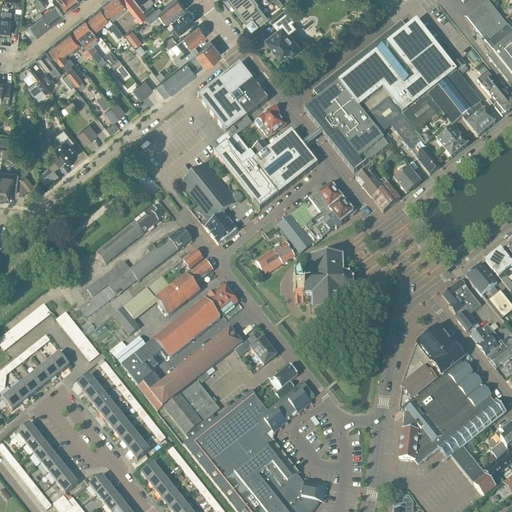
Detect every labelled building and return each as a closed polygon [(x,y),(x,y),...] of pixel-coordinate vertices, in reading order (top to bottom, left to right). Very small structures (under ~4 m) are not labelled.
[(38,9),(43,5),(39,0),(36,0),(33,3),(38,9)] [(68,12),(80,2),(79,0),(59,0),(60,0),(59,1),(68,12)] [(112,21),(126,10),(118,0),(111,0),(102,7),(110,18),(112,21)] [(147,0),(143,3),(139,0),(124,0),(131,9),(136,5),(146,18),(155,10),(150,4),(153,2),(152,0),(147,0)] [(167,23),(185,9),(177,0),(173,0),(163,8),(159,12),(167,23)] [(246,21),(261,9),(256,3),(258,2),(256,0),(246,0),(237,7),(242,13),(240,14),(246,21)] [(511,33),(487,2),(466,19),(493,53),(492,53),(493,54),(488,58),(510,86),(511,85),(511,33)] [(36,14),(47,28),(63,16),(55,5),(43,14),(40,11),(36,14)] [(291,54),(301,46),(289,31),(295,25),(292,21),(296,18),(287,7),(270,20),(276,28),(264,37),(273,48),(273,49),(273,51),(274,54),(276,56),(278,57),(279,56),(280,57),(289,51),(291,54)] [(88,18),(96,29),(109,19),(100,9),(88,18)] [(261,9),(246,21),(251,28),(259,22),(260,23),(267,17),(261,9)] [(187,11),(187,10),(171,22),(176,27),(171,31),(176,36),(180,33),(195,21),(192,17),(193,14),(191,11),(187,11)] [(0,17),(0,43),(2,44),(2,39),(3,39),(4,34),(9,35),(11,18),(10,18),(11,13),(1,12),(1,17),(0,17)] [(38,35),(47,28),(36,14),(32,17),(35,20),(29,25),(30,25),(23,30),(31,40),(37,35),(38,35)] [(85,21),(74,30),(87,48),(92,54),(95,58),(96,58),(99,56),(100,55),(96,51),(97,50),(92,44),(99,39),(96,35),(85,21)] [(128,32),(137,24),(135,21),(125,29),(124,28),(120,31),(123,35),(128,32)] [(339,83),(309,106),(349,157),(345,159),(356,173),(388,147),(383,141),(359,109),(374,97),(377,101),(379,100),(381,102),(387,97),(401,115),(400,116),(414,134),(415,134),(424,126),(431,121),(433,124),(438,120),(436,117),(440,113),(441,113),(452,104),(469,90),(456,73),(450,66),(417,23),(416,22),(404,31),(394,40),(368,60),(362,65),(339,83)] [(180,50),(173,60),(179,67),(188,59),(196,53),(192,47),(206,36),(198,26),(184,37),(176,44),(180,50)] [(78,43),(70,33),(49,49),(61,64),(65,69),(66,74),(67,75),(75,85),(76,86),(82,81),(73,69),(72,69),(70,66),(74,63),(69,57),(81,47),(78,43)] [(168,49),(176,43),(172,38),(164,44),(168,49)] [(331,41),(325,46),(329,51),(335,46),(331,41)] [(196,53),(188,59),(195,69),(202,63),(205,67),(221,54),(211,42),(196,53)] [(87,48),(82,52),(87,58),(92,54),(87,48)] [(59,70),(45,52),(37,58),(47,70),(49,69),(57,79),(61,76),(58,71),(59,70)] [(20,72),(20,78),(21,79),(23,78),(29,73),(34,80),(35,82),(28,88),(27,90),(32,96),(34,96),(35,96),(42,90),(44,93),(46,95),(50,91),(49,89),(55,85),(45,72),(43,70),(36,62),(35,60),(25,68),(20,72)] [(171,94),(196,74),(186,62),(162,82),(155,87),(164,99),(171,93),(171,94)] [(462,62),(454,68),(458,73),(459,71),(462,76),(468,71),(465,67),(466,66),(462,62)] [(198,98),(198,99),(207,110),(210,107),(214,111),(217,109),(230,98),(251,81),(239,66),(238,66),(198,98)] [(492,79),(487,73),(488,73),(484,68),(478,73),(481,78),(477,81),(481,87),(481,88),(492,101),(489,103),(502,118),(504,116),(505,116),(511,110),(511,102),(511,101),(511,99),(507,93),(505,94),(505,93),(506,92),(500,84),(498,85),(493,78),(492,79)] [(160,72),(156,75),(160,80),(164,77),(160,72)] [(67,75),(62,78),(70,89),(73,87),(75,85),(67,75)] [(140,100),(150,92),(152,91),(144,81),(133,90),(140,100)] [(210,107),(207,110),(226,134),(215,143),(220,149),(213,154),(214,154),(213,154),(215,156),(226,171),(227,172),(246,157),(250,154),(249,153),(236,137),(252,124),(251,124),(247,118),(267,102),(251,81),(230,98),(217,109),(214,111),(210,107)] [(0,107),(8,109),(9,102),(11,85),(2,84),(0,83),(0,107)] [(470,90),(441,113),(453,127),(462,120),(477,139),(494,124),(480,106),(481,104),(470,90)] [(99,92),(94,96),(103,109),(104,109),(108,105),(106,102),(103,98),(100,93),(99,92)] [(414,134),(400,116),(387,100),(369,115),(383,134),(391,128),(410,151),(429,177),(440,168),(426,150),(420,143),(421,143),(414,134)] [(72,101),(61,110),(64,115),(76,105),(72,101)] [(113,122),(124,113),(117,103),(105,112),(113,122)] [(269,140),(286,125),(279,116),(279,115),(273,108),(255,123),(269,140)] [(85,144),(96,135),(89,125),(78,134),(85,144)] [(424,126),(415,134),(425,146),(434,139),(436,142),(444,150),(451,160),(468,146),(463,141),(466,139),(462,135),(459,137),(453,129),(445,135),(444,133),(437,132),(437,131),(431,136),(424,126)] [(35,139),(34,127),(25,128),(26,140),(35,139)] [(61,142),(54,147),(58,151),(57,151),(64,161),(65,160),(68,163),(78,155),(70,145),(74,142),(63,129),(56,136),(61,142)] [(311,142),(303,148),(306,152),(315,146),(330,133),(327,129),(311,142)] [(251,151),(249,153),(250,154),(255,161),(252,164),(259,173),(278,197),(295,183),(317,166),(291,133),(290,133),(269,150),(268,150),(262,142),(251,151)] [(36,136),(36,148),(44,147),(44,135),(36,136)] [(1,158),(18,160),(17,151),(3,149),(1,158)] [(53,170),(64,161),(56,151),(45,160),(50,166),(53,170)] [(246,157),(227,172),(250,200),(260,212),(275,200),(276,199),(278,197),(259,173),(252,164),(255,161),(250,154),(246,157)] [(192,175),(180,184),(193,200),(197,206),(208,220),(201,225),(204,229),(223,214),(236,204),(241,200),(243,199),(239,193),(237,194),(236,192),(232,196),(233,197),(232,198),(206,164),(192,175)] [(407,170),(402,164),(396,169),(399,174),(394,178),(395,179),(393,181),(405,196),(420,184),(408,169),(407,170)] [(50,166),(37,176),(45,186),(55,179),(50,172),(52,171),(53,170),(50,166)] [(135,180),(142,175),(135,167),(129,172),(135,180)] [(380,183),(372,173),(369,169),(355,179),(371,199),(383,214),(399,201),(383,180),(380,183)] [(0,199),(3,200),(4,200),(5,197),(9,198),(9,194),(16,195),(17,182),(18,174),(12,173),(7,172),(0,171),(0,199)] [(25,196),(25,192),(33,186),(27,179),(25,176),(21,180),(20,180),(18,195),(25,196)] [(288,241),(342,200),(331,185),(318,196),(316,195),(277,226),(278,228),(288,241)] [(342,200),(288,241),(296,251),(299,256),(312,246),(313,247),(321,241),(320,240),(334,229),(336,230),(341,226),(340,225),(352,215),(342,200)] [(111,241),(95,254),(98,257),(105,266),(158,222),(152,215),(157,212),(153,207),(111,241)] [(236,231),(223,214),(204,229),(218,246),(236,231)] [(92,299),(78,310),(85,320),(116,298),(131,287),(137,283),(137,284),(177,253),(189,244),(191,242),(182,231),(168,241),(130,271),(128,272),(107,288),(92,299)] [(285,244),(273,252),(282,265),(293,258),(294,260),(299,256),(295,250),(292,252),(289,247),(288,248),(285,244)] [(511,275),(511,266),(511,265),(500,250),(485,262),(492,271),(511,295),(511,285),(507,280),(511,275)] [(202,260),(195,252),(187,258),(185,255),(180,260),(182,262),(171,272),(175,276),(186,267),(188,271),(202,260)] [(273,252),(256,262),(265,276),(282,265),(273,252)] [(339,257),(339,254),(320,255),(309,255),(310,275),(293,275),(295,306),(305,305),(311,304),(312,314),(319,314),(319,316),(341,315),(341,312),(344,312),(344,296),(346,295),(348,294),(349,295),(351,293),(350,293),(353,289),(354,289),(354,287),(353,287),(360,287),(360,281),(353,282),(354,282),(353,280),(349,276),(350,276),(348,275),(343,274),(342,257),(339,257)] [(124,263),(87,291),(92,299),(107,288),(128,272),(130,271),(124,263)] [(194,286),(212,272),(204,263),(186,276),(170,288),(162,278),(123,309),(112,317),(129,338),(140,329),(132,319),(155,301),(168,318),(200,293),(194,286)] [(481,266),(465,279),(481,298),(487,293),(492,299),(487,303),(502,322),(511,313),(511,308),(500,293),(498,294),(493,288),(496,286),(481,266)] [(467,312),(470,316),(480,308),(460,282),(449,292),(467,312)] [(137,388),(152,376),(144,366),(160,354),(166,362),(169,360),(220,320),(219,318),(222,316),(237,304),(223,286),(204,301),(151,343),(132,359),(121,368),(137,388)] [(457,320),(467,312),(449,292),(442,297),(450,307),(448,309),(457,320)] [(0,347),(4,352),(51,315),(43,306),(0,339),(0,347)] [(474,322),(470,316),(467,312),(457,320),(457,321),(456,322),(466,334),(475,326),(473,323),(474,322)] [(89,364),(98,356),(65,314),(55,321),(89,364)] [(493,333),(498,329),(494,324),(489,328),(493,333)] [(477,346),(493,334),(486,326),(481,330),(480,328),(470,336),(477,346)] [(415,347),(408,367),(413,369),(421,363),(428,371),(429,372),(436,381),(437,382),(461,363),(464,360),(438,328),(415,346),(415,347)] [(233,351),(241,345),(229,330),(161,384),(153,375),(152,376),(137,388),(157,412),(233,351)] [(241,345),(233,351),(239,358),(250,350),(263,367),(276,357),(262,339),(261,340),(257,334),(248,341),(242,345),(241,345)] [(500,351),(511,342),(507,337),(501,343),(494,334),(493,334),(477,346),(476,346),(487,360),(499,350),(500,351)] [(36,344),(40,349),(49,342),(45,337),(36,344)] [(511,341),(511,342),(500,351),(501,351),(488,360),(496,370),(503,365),(504,366),(509,362),(508,361),(511,357),(511,341)] [(108,353),(120,368),(121,368),(132,359),(120,343),(108,353)] [(30,357),(40,349),(36,344),(26,352),(30,357)] [(21,364),(30,357),(26,352),(17,359),(21,364)] [(49,362),(59,374),(69,366),(59,354),(49,362)] [(11,372),(21,364),(17,359),(7,367),(11,372)] [(50,382),(59,374),(49,362),(40,369),(50,382)] [(404,416),(398,461),(399,461),(422,464),(438,451),(446,461),(447,461),(450,458),(462,448),(488,427),(505,414),(506,414),(496,401),(495,401),(493,403),(462,365),(461,363),(437,382),(436,381),(412,401),(400,411),(401,410),(405,415),(404,415),(404,416)] [(403,379),(400,388),(402,390),(400,411),(412,401),(436,381),(429,372),(428,371),(421,363),(413,369),(408,367),(407,367),(403,379)] [(107,377),(112,373),(105,364),(100,368),(107,377)] [(6,376),(11,372),(7,367),(0,372),(0,382),(5,383),(6,376)] [(297,378),(288,367),(278,375),(276,373),(268,379),(271,383),(270,384),(277,393),(275,395),(279,400),(293,389),(289,384),(297,378)] [(40,389),(50,382),(40,369),(31,377),(40,389)] [(115,386),(120,383),(112,373),(107,377),(115,386)] [(201,385),(209,379),(206,374),(198,381),(201,385)] [(84,396),(97,386),(89,376),(77,386),(84,396)] [(31,397),(40,389),(31,377),(21,384),(31,397)] [(123,396),(127,392),(120,383),(115,386),(123,396)] [(189,442),(213,422),(210,418),(219,411),(197,383),(180,397),(163,410),(189,442)] [(22,404),(31,397),(21,384),(12,392),(22,404)] [(213,422),(189,442),(183,447),(235,511),(312,511),(318,504),(321,489),(304,485),(271,445),(265,437),(314,398),(303,384),(266,413),(254,397),(251,393),(213,422)] [(92,405),(104,395),(97,386),(84,396),(92,405)] [(12,412),(22,404),(12,392),(2,399),(12,412)] [(130,405),(135,402),(127,392),(123,396),(130,405)] [(99,414),(112,405),(104,395),(92,405),(99,414)] [(138,415),(142,411),(135,402),(130,405),(138,415)] [(107,424),(119,414),(112,405),(99,414),(107,424)] [(145,424),(150,421),(142,411),(138,415),(145,424)] [(114,433),(127,424),(119,414),(107,424),(114,433)] [(153,434),(157,430),(150,421),(145,424),(153,434)] [(496,460),(507,451),(506,450),(511,445),(511,421),(498,433),(494,436),(499,442),(501,444),(490,453),(496,460)] [(25,444),(37,435),(29,424),(16,434),(25,444)] [(122,443),(134,433),(127,424),(114,433),(122,443)] [(157,430),(153,434),(160,443),(165,439),(157,430)] [(129,452),(142,443),(134,433),(122,443),(129,452)] [(33,454),(45,445),(37,435),(25,444),(33,454)] [(142,443),(129,452),(137,462),(149,452),(142,443)] [(41,465),(53,455),(45,445),(33,454),(41,465)] [(471,455),(475,452),(470,445),(466,448),(471,455)] [(0,453),(5,460),(10,456),(2,446),(0,447),(0,453)] [(462,448),(450,458),(482,498),(483,499),(495,490),(462,448)] [(175,462),(180,458),(172,449),(168,453),(175,462)] [(511,449),(483,472),(491,482),(496,478),(511,464),(511,449)] [(49,475),(61,465),(53,455),(41,465),(49,475)] [(13,470),(18,466),(10,456),(5,460),(13,470)] [(489,464),(495,460),(491,456),(486,460),(489,464)] [(182,472),(187,468),(180,458),(175,462),(182,472)] [(148,484),(160,474),(153,464),(140,474),(148,484)] [(57,485),(69,475),(61,465),(49,475),(57,485)] [(21,480),(26,476),(18,466),(13,470),(21,480)] [(190,481),(195,477),(187,468),(182,472),(190,481)] [(155,493),(168,483),(160,474),(148,484),(155,493)] [(69,475),(57,485),(65,495),(77,485),(69,475)] [(29,490),(34,486),(32,483),(34,480),(32,477),(29,480),(26,476),(21,480),(29,490)] [(96,496),(109,486),(101,477),(89,487),(96,496)] [(197,491),(202,487),(195,477),(190,481),(197,491)] [(511,478),(503,485),(511,496),(511,478)] [(163,503),(175,493),(168,483),(155,493),(163,503)] [(37,500),(42,496),(34,486),(29,490),(37,500)] [(104,506),(116,496),(109,486),(96,496),(104,506)] [(205,500),(210,496),(202,487),(197,491),(205,500)] [(0,493),(6,502),(10,498),(3,490),(0,492),(0,493)] [(170,511),(183,502),(175,493),(163,503),(170,511)] [(42,496),(37,500),(46,511),(51,507),(42,496)] [(108,511),(115,511),(124,505),(116,496),(104,506),(108,511)] [(212,509),(217,505),(210,496),(205,500),(212,509)] [(394,505),(394,510),(393,511),(412,511),(412,504),(412,502),(408,497),(402,497),(402,505),(394,505)] [(57,511),(74,511),(67,503),(63,498),(53,506),(57,511)] [(72,499),(67,503),(74,511),(75,511),(80,509),(72,499)] [(200,506),(203,511),(203,510),(209,506),(206,501),(200,506)] [(189,511),(190,511),(183,502),(170,511),(189,511)]
